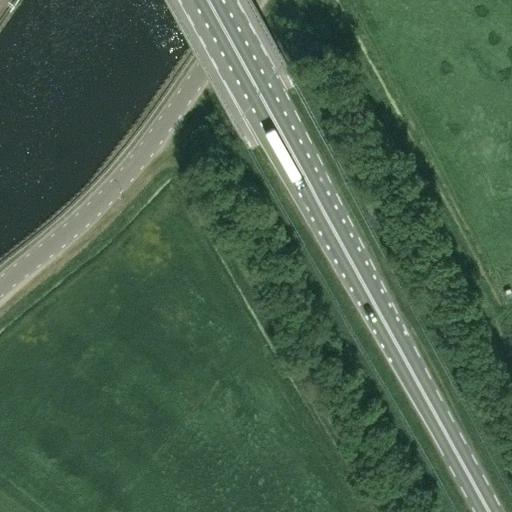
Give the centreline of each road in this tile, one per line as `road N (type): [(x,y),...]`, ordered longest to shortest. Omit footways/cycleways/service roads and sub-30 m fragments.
road 1 (primary): [(488,511),(207,0)]
road 2 (tertiary): [(0,293),(108,191),(247,0)]
